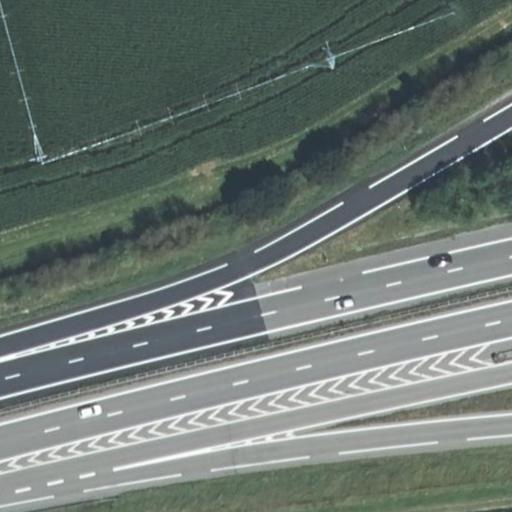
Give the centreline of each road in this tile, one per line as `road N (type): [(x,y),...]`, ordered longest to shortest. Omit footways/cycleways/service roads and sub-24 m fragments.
road 1 (motorway): [(511,115),(308,236),(195,284),(0,347)]
road 2 (motorway): [(0,442),(511,319)]
road 3 (motorway): [(511,257),(0,379)]
road 4 (motorway): [(55,465),(511,372)]
road 5 (motorway): [(55,465),(165,466),(511,426)]
